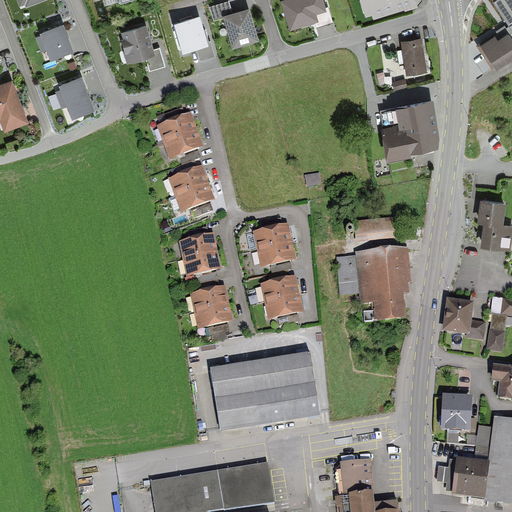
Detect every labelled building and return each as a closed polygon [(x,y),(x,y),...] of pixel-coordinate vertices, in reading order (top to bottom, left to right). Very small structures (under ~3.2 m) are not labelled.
[(232,45),(259,37),(250,5),(233,10),(230,0),(228,0),(211,5),(214,17),(223,15),(232,45)] [(326,9),(322,0),(281,0),(290,28),(318,20),(316,12),(326,9)] [(361,0),(367,17),(418,2),(417,0),(361,0)] [(511,0),(494,0),(493,1),(511,29),(511,0)] [(201,13),(174,20),(182,50),(195,47),(199,59),(216,55),(212,40),(209,41),(201,13)] [(147,23),(122,30),(123,35),(121,36),(125,49),(123,50),(127,62),(146,57),(149,69),(165,65),(160,47),(154,48),(147,23)] [(71,49),(61,24),(39,33),(49,58),(54,56),(58,65),(73,59),(70,49),(71,49)] [(476,45),(493,69),(497,66),(497,67),(511,57),(511,37),(507,30),(498,36),(495,33),(476,45)] [(406,72),(427,68),(422,36),(401,40),(406,72)] [(387,82),(384,71),(377,72),(379,84),(387,82)] [(92,108),(78,75),(59,83),(73,116),(92,108)] [(394,89),(407,86),(405,78),(393,81),(394,89)] [(13,79),(0,83),(0,121),(0,122),(3,130),(29,120),(13,79)] [(413,149),(438,145),(440,133),(433,97),(396,104),(396,106),(380,109),(383,126),(381,126),(387,159),(414,154),(413,149)] [(157,126),(163,143),(197,130),(190,113),(157,126)] [(170,160),(203,147),(197,130),(163,143),(170,160)] [(169,180),(175,197),(209,184),(202,167),(169,180)] [(309,185),(322,182),(320,172),(307,175),(309,185)] [(182,213),(214,200),(209,184),(175,197),(182,213)] [(505,199),(482,196),(479,217),(483,218),(480,244),(510,248),(511,233),(511,224),(502,223),(505,199)] [(210,205),(192,212),(194,218),(212,211),(210,205)] [(356,242),(397,238),(394,218),(354,223),(356,242)] [(256,250),(288,245),(284,226),(253,232),(256,250)] [(179,242),(183,259),(218,251),(214,234),(179,242)] [(256,250),(259,266),(290,261),(288,245),(256,250)] [(373,305),(374,310),(365,311),(366,321),(405,318),(403,294),(410,294),(409,282),(412,282),(409,249),(355,253),(356,256),(337,258),(340,296),(359,295),(359,306),(373,305)] [(187,277),(222,269),(218,251),(183,259),(187,277)] [(262,301),(295,294),(292,277),(259,284),(262,301)] [(190,294),(194,312),(229,304),(225,287),(190,294)] [(262,301),(265,319),(299,312),(295,294),(262,301)] [(511,300),(503,299),(501,314),(511,315),(511,300)] [(448,300),(444,333),(467,336),(466,338),(484,340),(486,323),(472,321),(475,304),(448,300)] [(198,329),(233,321),(229,304),(194,312),(198,329)] [(492,315),(487,350),(502,352),(507,317),(492,315)] [(221,432),(321,415),(311,354),(211,371),(221,432)] [(494,396),(511,398),(511,369),(490,367),(488,379),(496,380),(494,396)] [(438,429),(466,429),(467,396),(438,396),(438,429)] [(486,463),(481,499),(511,502),(511,421),(493,419),(492,428),(478,426),(473,459),(486,461),(486,463)] [(456,458),(450,494),(481,499),(486,463),(456,458)] [(340,499),(374,495),(370,460),(341,463),(341,467),(338,469),(340,499)] [(156,511),(213,511),(274,502),(268,462),(152,482),(156,511)] [(401,511),(402,511),(400,511),(399,501),(375,503),(374,495),(340,499),(337,499),(338,509),(340,507),(340,511),(401,511)]
